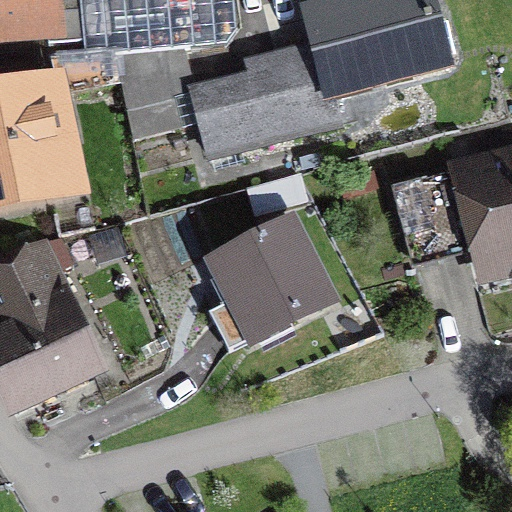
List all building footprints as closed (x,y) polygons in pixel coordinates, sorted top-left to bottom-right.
[(48,47),(83,44),(79,0),(0,0),(0,30),(46,26),(48,47)] [(427,0),(382,0),(308,19),(320,65),(194,98),(211,160),(339,127),(331,96),(445,67),(427,0)] [(114,54),(114,57),(120,83),(126,111),(177,98),(166,52),(114,54)] [(120,83),(114,57),(61,59),(68,96),(120,83)] [(0,199),(76,184),(59,98),(0,110),(0,199)] [(511,163),(396,194),(412,256),(479,238),(488,274),(511,267),(511,163)] [(325,305),(289,233),(219,268),(235,302),(225,307),(244,346),(325,305)] [(0,385),(12,411),(93,373),(40,257),(0,275),(0,326),(6,339),(0,341),(0,385)]
